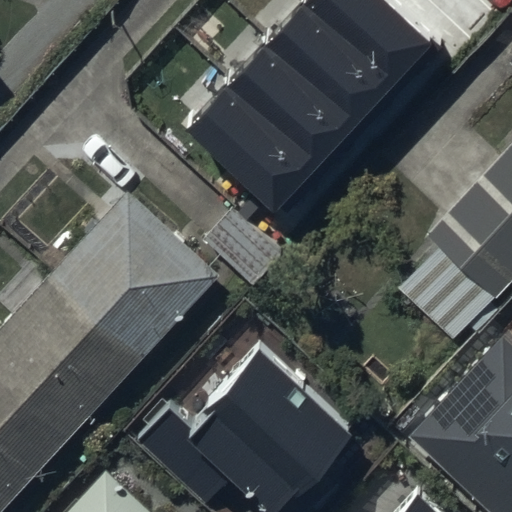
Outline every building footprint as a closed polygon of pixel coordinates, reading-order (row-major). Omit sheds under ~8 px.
[(391,0),(300,0),(187,124),(279,208),(435,40),(391,0)] [(511,272),(511,52),(510,54),(511,55),(511,141),(429,230),(495,291),(511,272)] [(0,508),(221,269),(128,184),(0,322),(0,508)] [(233,202),(206,233),(255,276),(282,245),(233,202)] [(511,511),(511,342),(505,336),(409,435),(489,511),(511,511)] [(211,404),(196,420),(171,396),(135,435),(206,501),(236,469),(274,504),(293,484),(298,489),(357,426),(263,339),(206,399),(211,404)] [(160,511),(107,464),(63,511),(160,511)] [(446,511),(422,489),(399,511),(446,511)]
